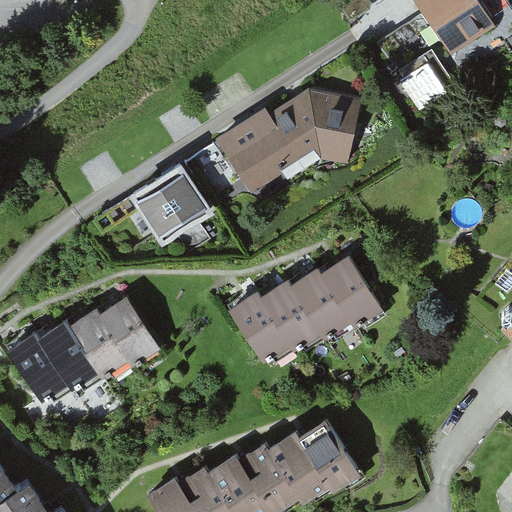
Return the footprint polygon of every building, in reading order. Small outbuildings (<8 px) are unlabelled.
[(469,0),(404,0),(446,64),(492,34),(469,0)] [(404,79),(420,106),(447,90),(431,63),(404,79)] [(304,94),(213,148),(247,202),(315,165),(347,168),(356,107),(304,94)] [(127,207),(160,258),(212,224),(178,173),(127,207)] [(348,272),(322,288),(351,337),(355,342),(381,326),(351,278),(348,272)] [(318,282),(291,298),(321,347),(325,353),(351,337),(322,288),(318,282)] [(288,293),(261,310),(291,359),(293,363),(321,347),(291,298),(288,293)] [(262,377),(291,359),(261,310),(257,305),(229,323),(262,377)] [(123,311),(97,326),(127,375),(130,380),(157,364),(127,317),(123,311)] [(94,320),(67,337),(96,385),(100,391),(127,375),(97,326),(94,320)] [(64,332),(36,348),(66,397),(69,401),(96,385),(67,337),(64,332)] [(511,334),(503,345),(511,352),(511,334)] [(38,415),(66,397),(36,348),(33,343),(4,361),(38,415)] [(325,434),(298,451),(328,499),(331,504),(358,487),(325,434)] [(296,511),(307,511),(328,499),(298,451),(295,446),(267,464),(296,511)] [(263,458),(237,474),(260,511),(295,511),(296,511),(267,464),(263,458)] [(234,468),(207,484),(223,511),(260,511),(237,474),(234,468)] [(203,479),(176,496),(186,511),(223,511),(207,484),(203,479)] [(0,511),(14,502),(0,482),(0,511)] [(146,511),(186,511),(176,496),(173,491),(144,508),(146,511)] [(37,511),(25,495),(14,502),(0,511),(37,511)]
